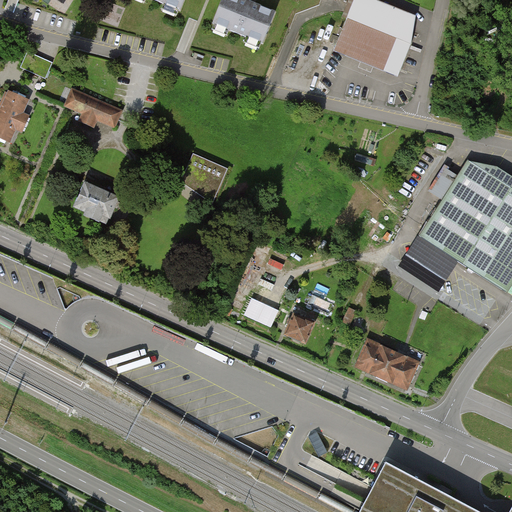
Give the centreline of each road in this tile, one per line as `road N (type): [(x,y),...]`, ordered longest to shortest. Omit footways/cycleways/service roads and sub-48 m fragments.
road 1 (secondary): [(0,235),(439,432)]
road 2 (residential): [(0,21),(416,123)]
road 3 (primary): [(0,436),(144,511)]
road 4 (unclassified): [(511,325),(439,432)]
road 5 (residential): [(416,123),(444,0)]
